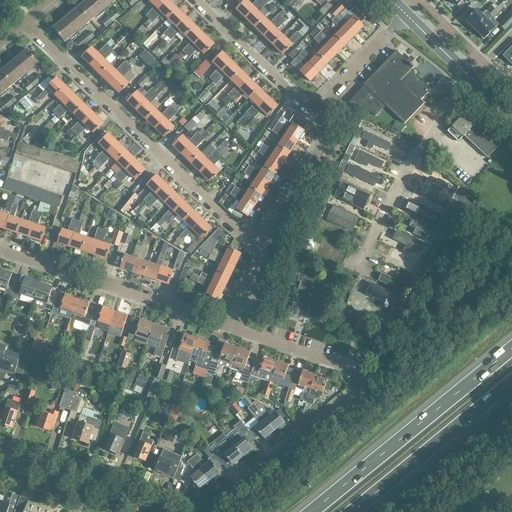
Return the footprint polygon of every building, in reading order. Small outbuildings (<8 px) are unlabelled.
[(90,21),(96,16),(103,10),(94,0),(87,0),(78,7),(90,21)] [(94,0),(103,10),(109,5),(115,0),(94,0)] [(149,0),(149,1),(155,7),(159,10),(168,0),(167,0),(149,0)] [(159,10),(150,19),(153,23),(162,14),(167,19),(177,9),(168,0),(159,10)] [(257,0),(251,6),(245,0),(237,0),(237,1),(241,5),(236,10),(245,20),(264,0),(257,0)] [(264,0),(245,20),(254,28),(264,18),(258,13),(268,3),(264,0)] [(299,2),(300,0),(292,0),(288,5),(292,9),(299,2)] [(471,25),(475,30),(495,10),(501,4),(497,0),(482,15),(476,10),(466,21),(465,22),(470,27),(471,25)] [(319,11),(324,16),(333,7),(328,2),(319,11)] [(334,18),(354,37),(363,27),(352,17),(348,22),(341,15),(346,10),(339,4),(330,13),(335,18),(334,18)] [(77,32),(83,26),(90,21),(78,7),(65,18),(77,32)] [(145,7),(135,18),(139,21),(149,10),(145,7)] [(169,29),(164,33),(168,37),(186,18),(177,9),(167,19),(168,20),(173,25),(169,29)] [(112,13),(117,19),(121,16),(116,10),(112,13)] [(264,18),(254,28),(263,37),(283,17),(285,14),(286,14),(283,10),(270,24),(264,18)] [(494,19),(493,18),(498,13),(495,10),(475,30),(480,34),(479,36),(483,40),(485,39),(495,28),(490,24),(494,19)] [(113,22),(117,19),(112,13),(109,16),(113,22)] [(105,19),(110,25),(113,22),(109,16),(105,19)] [(272,46),(282,36),(277,31),(286,21),(283,17),(263,37),(272,46)] [(64,43),(70,37),(77,32),(65,18),(52,29),(64,43)] [(141,28),(131,18),(123,26),(128,31),(130,29),(135,34),(141,28)] [(186,18),(168,37),(171,40),(180,32),(185,37),(195,27),(186,18)] [(354,37),(334,18),(332,21),(341,29),(335,36),(345,46),(354,37)] [(106,28),(110,25),(105,19),(101,22),(106,28)] [(146,23),(144,25),(148,28),(153,23),(150,19),(146,23)] [(191,42),(183,51),(186,54),(204,36),(195,27),(185,37),(186,37),(190,41),(191,42)] [(304,27),(298,33),(301,36),(302,37),(308,31),(304,27)] [(312,32),(336,55),(345,46),(335,36),(330,41),(317,28),(314,32),(313,31),(312,32)] [(348,46),(310,87),(315,92),(367,36),(362,30),(347,46),(348,46)] [(86,34),(91,40),(95,37),(90,31),(86,34)] [(146,31),(137,41),(141,44),(150,35),(146,31)] [(283,37),(282,36),(272,46),(282,55),(291,45),(301,36),(298,33),(298,32),(288,42),(283,37)] [(317,54),(327,64),(336,55),(312,32),(309,35),(323,48),(317,54)] [(126,38),(126,39),(129,36),(126,33),(110,48),(114,51),(126,38)] [(158,36),(155,33),(144,45),(147,48),(158,36)] [(83,37),(87,43),(91,40),(86,34),(83,37)] [(306,35),(301,40),(305,44),(310,38),(306,35)] [(204,36),(186,54),(190,58),(198,49),(204,55),(213,45),(204,36)] [(79,40),(84,46),(87,43),(83,37),(79,40)] [(80,49),(84,46),(79,40),(76,43),(80,49)] [(107,44),(97,54),(92,48),(88,52),(82,58),(91,67),(110,48),(107,44)] [(133,51),(130,56),(135,59),(141,51),(130,44),(128,48),(133,51)] [(327,64),(317,54),(312,59),(303,50),(303,51),(298,46),(295,49),(294,50),(319,73),(327,64)] [(511,46),(503,56),(511,65),(511,46)] [(91,67),(100,76),(110,66),(104,61),(114,51),(110,48),(91,67)] [(13,61),(24,75),(38,64),(27,50),(13,61)] [(138,56),(151,69),(158,63),(145,50),(138,56)] [(319,73),(294,50),(288,56),(293,61),(296,58),(305,67),(299,73),(310,83),(319,73)] [(375,117),(386,106),(404,124),(423,104),(420,101),(431,90),(411,71),(413,68),(396,52),(363,86),(365,87),(349,103),(365,112),(367,110),(375,117)] [(213,82),(231,63),(222,53),(213,63),(218,69),(209,78),(213,82)] [(170,71),(173,68),(164,59),(161,62),(170,71)] [(194,73),(199,78),(212,65),(207,60),(203,64),(199,61),(193,68),(196,71),(194,73)] [(24,75),(13,61),(0,72),(11,85),(24,75)] [(115,72),(110,66),(100,76),(105,80),(109,85),(113,80),(128,65),(125,62),(115,72)] [(231,81),(241,71),(231,63),(213,82),(217,85),(225,76),(231,81)] [(113,80),(109,85),(118,94),(128,84),(134,78),(128,72),(130,71),(132,69),(128,65),(113,80)] [(193,75),(188,70),(185,74),(180,70),(174,77),(183,85),(193,75)] [(0,71),(0,94),(11,85),(0,72),(0,71)] [(241,71),(231,81),(237,86),(223,101),(226,104),(231,99),(250,80),(241,71)] [(34,77),(39,83),(43,80),(38,74),(34,77)] [(137,84),(141,88),(149,80),(144,76),(137,84)] [(35,86),(39,83),(34,77),(31,80),(35,86)] [(56,98),(66,87),(56,78),(53,82),(49,78),(39,86),(44,92),(38,98),(42,101),(51,92),(56,98)] [(137,92),(127,102),(136,112),(156,92),(162,86),(165,82),(162,79),(153,89),(152,88),(147,93),(141,88),(137,93),(137,92)] [(32,89),(35,86),(31,80),(27,83),(32,89)] [(250,80),(231,99),(236,104),(245,94),(249,99),(259,89),(250,80)] [(32,89),(27,83),(23,86),(28,92),(32,89)] [(162,86),(156,92),(159,95),(165,88),(162,86)] [(66,87),(56,98),(62,103),(53,112),(56,115),(75,96),(66,87)] [(259,89),(249,99),(255,104),(236,124),(240,127),(245,121),(268,98),(259,89)] [(209,96),(216,101),(219,96),(212,91),(209,96)] [(156,92),(136,112),(146,120),(155,110),(150,105),(159,95),(156,92)] [(8,99),(13,104),(17,101),(12,96),(8,99)] [(75,96),(56,115),(60,119),(69,110),(74,115),(84,105),(75,96)] [(268,98),(245,121),(249,125),(262,111),(268,117),(277,107),(268,98)] [(9,107),(13,104),(8,99),(5,102),(9,107)] [(209,112),(213,102),(208,100),(203,110),(209,112)] [(1,105),(6,110),(9,107),(5,102),(1,105)] [(84,105),(74,115),(80,121),(69,132),(73,135),(75,133),(93,114),(84,105)] [(155,110),(146,120),(155,129),(174,109),(170,106),(161,116),(155,110)] [(30,108),(25,113),(29,117),(34,112),(30,108)] [(217,120),(222,115),(215,108),(210,113),(217,120)] [(174,109),(155,129),(164,138),(174,129),(168,123),(177,113),(174,109)] [(469,110),(447,132),(458,142),(464,136),(488,158),(501,144),(478,122),(480,120),(469,110)] [(93,114),(75,133),(78,137),(87,128),(93,133),(103,123),(93,114)] [(270,125),(298,144),(305,133),(302,131),(307,124),(294,115),(289,123),(292,126),(290,130),(278,122),(281,118),(277,116),(277,115),(270,125)] [(184,128),(189,132),(200,122),(196,117),(184,128)] [(182,127),(187,122),(183,118),(179,123),(182,127)] [(0,134),(9,137),(11,133),(5,130),(5,129),(0,127),(0,124),(1,121),(0,120),(0,134)] [(203,124),(211,133),(216,129),(208,120),(203,124)] [(12,121),(10,127),(20,130),(22,124),(12,121)] [(298,144),(270,125),(267,129),(283,139),(279,146),(291,154),(298,144)] [(363,131),(358,128),(353,138),(359,141),(363,131)] [(23,140),(28,145),(36,138),(30,132),(23,140)] [(198,132),(188,142),(182,137),(173,147),(182,156),(201,136),(198,133),(198,132)] [(375,145),(387,151),(391,145),(366,133),(362,140),(368,142),(366,147),(373,150),(375,145)] [(9,137),(0,134),(0,139),(11,143),(9,150),(13,152),(17,140),(9,137)] [(95,166),(117,143),(108,134),(98,145),(104,151),(92,163),(95,166)] [(191,164),(201,155),(195,149),(205,140),(201,136),(182,156),(191,164)] [(21,156),(25,144),(19,142),(15,154),(21,156)] [(291,154),(279,146),(275,152),(259,142),(256,146),(284,165),(291,154)] [(116,163),(126,152),(117,143),(95,166),(99,170),(111,158),(116,163)] [(26,158),(30,146),(25,144),(21,156),(26,158)] [(356,147),(350,144),(345,154),(351,157),(356,147)] [(32,160),(36,148),(30,146),(26,158),(32,160)] [(284,165),(256,146),(254,150),(269,160),(265,167),(277,175),(284,165)] [(219,154),(200,173),(209,182),(219,172),(220,171),(214,166),(217,163),(223,157),(229,150),(226,147),(219,154)] [(435,160),(443,151),(439,147),(430,156),(435,160)] [(38,162),(42,150),(36,148),(32,160),(38,162)] [(43,164),(47,152),(42,150),(38,162),(43,164)] [(206,160),(201,155),(191,164),(200,173),(219,154),(216,150),(206,160)] [(384,162),(360,151),(355,161),(367,167),(369,163),(381,169),(384,162)] [(49,165),(53,154),(47,152),(43,164),(49,165)] [(113,178),(116,180),(135,161),(126,152),(116,163),(122,169),(113,178)] [(54,167),(58,155),(53,154),(49,165),(54,167)] [(0,160),(6,163),(8,164),(10,159),(0,155),(0,160)] [(60,169),(64,157),(58,155),(54,167),(60,169)] [(65,171),(69,159),(64,157),(60,169),(65,171)] [(71,173),(75,161),(69,159),(65,171),(71,173)] [(75,161),(71,173),(77,175),(80,163),(75,161)] [(116,180),(113,183),(117,187),(129,175),(134,180),(145,170),(135,161),(116,180)] [(348,163),(342,161),(337,170),(343,173),(348,163)] [(277,175),(265,167),(261,173),(245,163),(242,167),(270,185),(277,175)] [(375,188),(379,179),(350,165),(346,174),(375,188)] [(270,185),(242,167),(240,171),(255,181),(251,188),(263,196),(270,185)] [(147,204),(165,185),(156,175),(146,186),(152,192),(133,211),(136,214),(147,204)] [(443,186),(436,183),(423,177),(415,194),(445,208),(453,191),(443,186)] [(9,192),(13,180),(7,178),(3,190),(9,192)] [(14,194),(18,182),(13,180),(9,192),(14,194)] [(20,195),(24,184),(18,182),(14,194),(20,195)] [(337,185),(331,182),(327,192),(332,195),(337,185)] [(370,196),(342,182),(335,196),(363,210),(370,196)] [(25,197),(29,186),(24,184),(20,195),(25,197)] [(263,196),(251,188),(247,194),(231,184),(229,188),(256,206),(263,196)] [(165,204),(175,193),(165,185),(147,204),(151,207),(160,198),(165,204)] [(378,192),(385,195),(387,188),(380,185),(378,192)] [(31,199),(35,187),(29,186),(25,197),(31,199)] [(37,201),(41,189),(35,187),(31,199),(37,201)] [(256,206),(229,188),(226,192),(241,202),(237,209),(249,217),(256,206)] [(42,203),(46,191),(41,189),(37,201),(41,202),(42,203)] [(48,205),(52,193),(46,191),(42,203),(48,205)] [(53,207),(57,195),(52,193),(48,205),(51,206),(53,207)] [(137,196),(133,193),(119,210),(123,213),(137,196)] [(162,225),(184,202),(175,193),(165,204),(171,209),(158,222),(162,225)] [(6,210),(11,212),(14,204),(16,196),(11,195),(6,210)] [(57,195),(53,207),(59,209),(63,197),(57,195)] [(461,196),(459,200),(455,207),(465,211),(468,212),(469,212),(471,209),(474,202),(461,196)] [(454,209),(455,207),(459,200),(454,197),(453,198),(449,207),(453,209),(454,209)] [(37,212),(28,238),(41,242),(45,228),(38,226),(42,214),(47,216),(51,206),(48,205),(42,203),(41,202),(38,212),(37,212)] [(183,221),(193,211),(184,202),(162,225),(157,230),(161,234),(178,216),(183,221)] [(16,234),(21,220),(14,218),(18,205),(14,204),(11,212),(9,216),(5,230),(16,234)] [(434,225),(438,217),(414,204),(409,213),(434,225)] [(326,208),(320,205),(316,215),(321,218),(326,208)] [(327,220),(352,232),(359,217),(334,205),(327,220)] [(465,211),(455,207),(454,209),(453,209),(450,216),(451,216),(450,218),(455,220),(456,219),(461,221),(465,211)] [(21,220),(16,234),(28,238),(37,212),(33,210),(29,223),(21,220)] [(188,234),(202,220),(193,211),(183,221),(189,227),(174,243),(177,246),(188,234)] [(0,228),(5,230),(9,216),(0,212),(0,228)] [(441,224),(446,226),(448,224),(450,218),(451,216),(450,216),(445,214),(441,224)] [(142,215),(138,219),(143,223),(147,220),(142,215)] [(426,240),(431,230),(407,217),(402,227),(426,240)] [(459,224),(461,221),(456,219),(455,220),(450,218),(448,224),(446,226),(452,228),(455,223),(459,224)] [(70,247),(78,222),(74,220),(70,232),(62,230),(57,243),(70,247)] [(202,220),(188,234),(193,239),(191,241),(193,243),(186,250),(190,254),(204,240),(202,239),(211,229),(202,220)] [(82,251),(86,238),(79,236),(83,223),(78,222),(70,247),(82,251)] [(86,238),(82,251),(94,256),(102,229),(98,228),(94,240),(86,238)] [(102,229),(94,256),(106,260),(111,246),(103,244),(108,231),(102,229)] [(111,244),(119,247),(123,233),(115,230),(111,244)] [(438,230),(433,240),(438,243),(443,233),(438,230)] [(425,245),(397,231),(392,240),(405,247),(404,250),(412,254),(413,250),(421,254),(425,245)] [(126,233),(122,244),(128,246),(132,236),(126,233)] [(199,248),(211,254),(223,260),(236,266),(241,254),(229,248),(225,255),(214,250),(217,242),(211,236),(199,248)] [(184,239),(179,245),(182,248),(188,242),(184,239)] [(381,240),(379,247),(387,249),(388,242),(381,240)] [(144,276),(149,263),(144,261),(148,249),(147,248),(148,244),(143,242),(142,247),(133,273),(144,276)] [(289,244),(284,242),(280,249),(285,252),(289,244)] [(120,268),(133,273),(142,247),(137,245),(133,257),(124,255),(120,268)] [(430,246),(425,256),(431,259),(435,249),(430,246)] [(409,271),(414,260),(393,250),(390,257),(404,264),(402,267),(409,271)] [(185,255),(180,251),(173,269),(179,271),(185,255)] [(149,263),(144,276),(156,280),(161,267),(165,255),(160,253),(156,265),(149,263)] [(217,271),(230,277),(236,266),(223,260),(211,254),(209,259),(221,265),(217,271)] [(422,262),(417,272),(423,275),(428,265),(422,262)] [(161,267),(156,280),(169,284),(173,271),(161,267)] [(188,272),(183,269),(177,286),(183,287),(188,272)] [(200,277),(202,273),(195,269),(189,269),(189,271),(194,274),(200,277)] [(4,296),(11,299),(16,285),(8,283),(11,274),(0,270),(0,288),(6,290),(4,296)] [(230,277),(217,271),(214,278),(202,273),(200,277),(225,289),(230,277)] [(401,292),(409,278),(399,273),(395,280),(383,273),(379,281),(401,292)] [(292,308),(289,307),(287,311),(317,320),(328,285),(295,274),(292,281),(300,283),(292,308)] [(225,289),(200,277),(197,283),(209,288),(206,295),(219,301),(225,289)] [(22,287),(16,285),(11,299),(19,301),(20,295),(33,299),(38,283),(25,279),(22,287)] [(414,279),(409,288),(415,291),(420,281),(414,279)] [(398,305),(403,295),(372,281),(367,291),(398,305)] [(52,288),(38,283),(33,299),(46,304),(44,310),(46,310),(45,313),(50,315),(51,312),(52,312),(56,299),(49,296),(52,288)] [(71,319),(77,300),(71,298),(71,297),(65,295),(63,301),(56,299),(52,312),(59,315),(61,311),(66,313),(64,317),(68,318),(71,319)] [(90,326),(94,312),(88,310),(90,303),(84,301),(83,302),(77,300),(71,319),(68,318),(66,325),(71,326),(74,320),(89,326),(90,326)] [(404,300),(397,315),(402,317),(405,311),(410,302),(404,300)] [(351,306),(344,310),(348,316),(355,311),(351,306)] [(110,327),(114,313),(109,311),(109,310),(103,308),(102,310),(96,308),(94,312),(90,326),(89,326),(87,332),(85,338),(85,340),(91,342),(96,328),(97,328),(99,323),(110,327)] [(363,315),(355,312),(352,320),(361,323),(363,315)] [(114,313),(110,327),(122,331),(127,316),(121,314),(121,315),(114,313)] [(148,340),(152,327),(153,325),(140,321),(140,322),(134,320),(128,338),(134,341),(134,342),(146,345),(148,340)] [(39,327),(31,349),(42,353),(47,340),(43,339),(46,330),(39,327)] [(152,327),(148,340),(146,345),(156,349),(153,356),(161,358),(169,336),(163,334),(165,329),(159,327),(158,329),(152,327)] [(124,347),(127,338),(122,336),(119,345),(124,347)] [(191,354),(196,342),(189,339),(190,337),(184,336),(179,350),(191,354)] [(196,342),(191,354),(199,357),(195,367),(207,371),(210,364),(213,353),(206,351),(209,344),(196,340),(196,342)] [(7,347),(0,344),(0,370),(14,375),(20,357),(6,352),(7,347)] [(230,369),(231,365),(237,349),(224,345),(220,356),(213,353),(210,364),(211,364),(208,374),(214,376),(217,367),(223,369),(223,366),(230,369)] [(250,375),(255,359),(248,357),(249,353),(237,349),(231,365),(230,369),(237,371),(237,373),(243,375),(240,381),(248,384),(250,375)] [(118,366),(124,368),(128,357),(121,355),(118,366)] [(256,357),(256,359),(255,359),(250,375),(267,381),(269,382),(276,363),(269,361),(270,360),(264,358),(263,359),(256,357)] [(95,366),(80,361),(77,371),(92,376),(95,366)] [(291,383),(292,380),(295,371),(288,368),(289,366),(283,364),(282,365),(276,363),(269,382),(273,383),(276,384),(277,379),(284,381),(284,380),(291,383)] [(161,365),(156,379),(160,381),(161,377),(162,377),(165,369),(163,369),(164,366),(161,365)] [(167,370),(164,380),(170,382),(173,372),(167,370)] [(131,384),(136,373),(132,371),(127,382),(131,384)] [(310,390),(315,375),(303,371),(299,383),(292,380),(291,383),(285,401),(291,403),(295,392),(294,391),(295,388),(303,391),(303,393),(301,400),(306,402),(310,390)] [(160,381),(156,379),(153,379),(150,377),(149,379),(139,375),(135,385),(145,389),(142,396),(152,400),(160,381)] [(315,375),(310,390),(306,402),(306,403),(313,405),(314,400),(322,396),(323,394),(328,379),(315,375)] [(59,407),(71,411),(82,380),(78,379),(74,392),(65,390),(59,407)] [(86,381),(82,380),(71,411),(77,413),(82,398),(77,396),(79,388),(83,389),(86,381)] [(264,388),(271,390),(273,383),(269,382),(267,381),(264,388)] [(98,392),(106,396),(109,388),(101,385),(98,392)] [(29,390),(28,390),(23,403),(31,406),(37,388),(30,386),(29,390)] [(234,393),(242,396),(244,389),(237,387),(234,393)] [(262,395),(269,397),(271,390),(264,388),(262,395)] [(272,392),(269,403),(275,405),(278,394),(272,392)] [(165,426),(168,420),(173,406),(176,400),(173,399),(173,397),(169,395),(168,397),(167,397),(159,416),(157,415),(154,421),(165,426)] [(270,435),(274,432),(255,408),(256,408),(246,396),(244,395),(240,398),(248,409),(259,424),(255,427),(254,425),(248,430),(255,439),(260,436),(263,440),(264,440),(266,441),(271,437),(270,435)] [(11,429),(13,429),(19,413),(13,410),(15,404),(7,402),(0,422),(0,425),(5,427),(6,428),(9,430),(11,429)] [(226,415),(229,407),(221,403),(218,411),(226,415)] [(230,408),(236,416),(242,411),(236,403),(230,408)] [(274,412),(269,416),(260,404),(256,408),(255,408),(274,432),(277,429),(279,430),(284,426),(283,424),(284,424),(281,420),(287,416),(282,410),(276,414),(274,412)] [(177,408),(173,406),(168,420),(175,423),(180,409),(177,408)] [(58,413),(51,410),(49,415),(43,413),(41,418),(38,417),(35,425),(39,426),(38,427),(50,431),(52,425),(54,425),(58,413)] [(303,413),(299,427),(312,416),(303,413)] [(98,431),(101,421),(81,414),(73,439),(88,444),(89,441),(95,443),(99,431),(98,431)] [(255,439),(248,430),(241,421),(233,427),(239,434),(229,442),(241,457),(251,449),(249,446),(256,440),(255,439)] [(123,441),(124,441),(129,428),(115,422),(110,434),(108,441),(109,441),(105,449),(117,454),(123,441)] [(162,434),(171,437),(173,431),(164,428),(162,434)] [(152,447),(151,446),(153,441),(148,439),(150,435),(144,432),(134,457),(146,462),(152,447)] [(236,461),(241,457),(229,442),(220,448),(218,445),(211,450),(214,454),(213,455),(222,466),(228,461),(231,465),(232,464),(233,465),(235,465),(236,464),(237,463),(236,461)] [(222,466),(213,455),(208,459),(209,461),(205,464),(198,454),(195,456),(186,446),(184,450),(192,459),(190,460),(208,482),(213,479),(216,480),(221,476),(220,473),(217,470),(222,466)] [(174,479),(180,462),(182,457),(163,450),(161,457),(155,470),(163,473),(162,475),(174,479)] [(232,469),(237,474),(256,456),(251,450),(232,469)] [(189,486),(195,493),(208,482),(190,460),(187,462),(195,472),(188,477),(193,484),(189,486)] [(181,482),(184,474),(181,473),(183,468),(185,463),(180,462),(174,479),(181,482)] [(50,511),(51,511),(29,503),(30,500),(20,497),(19,500),(14,511),(50,511)] [(14,511),(19,500),(13,498),(10,504),(0,500),(0,511),(14,511)] [(468,499),(466,504),(486,511),(488,511),(500,511),(468,499)]
